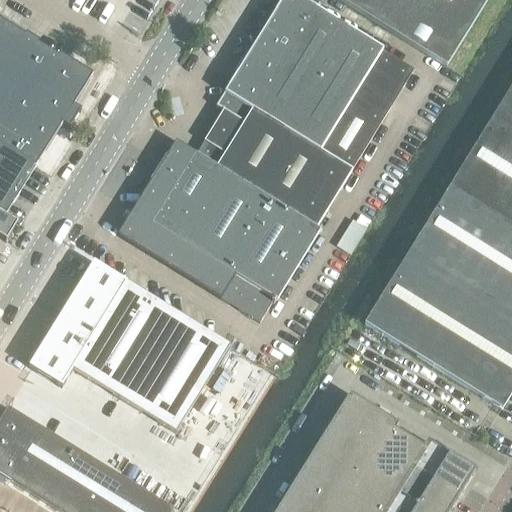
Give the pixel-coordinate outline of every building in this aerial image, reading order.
[(223,113),(214,128),(333,203),(351,174),(350,173),(413,72),(382,54),(383,53),(297,0),(283,0),(216,109),(223,113)] [(335,0),(446,69),(488,0),(335,0)] [(0,236),(7,240),(4,245),(5,245),(14,231),(16,228),(3,220),(4,218),(34,170),(62,127),(93,78),(66,61),(60,58),(58,60),(0,23),(0,236)] [(511,91),(495,118),(511,128),(511,91)] [(511,128),(495,118),(452,187),(511,224),(511,128)] [(175,144),(117,238),(258,326),(271,305),(272,306),(275,303),(319,233),(315,231),(333,203),(214,128),(196,157),(176,144),(175,144)] [(408,258),(511,321),(511,224),(452,187),(408,258)] [(511,395),(511,321),(408,258),(366,326),(502,411),(511,395)] [(92,266),(28,370),(34,373),(61,390),(72,373),(175,435),(229,349),(126,285),(99,269),(93,265),(92,266)] [(277,511),(451,511),(474,475),(426,445),(422,450),(395,432),(398,427),(349,397),(277,511)] [(7,412),(0,423),(0,477),(56,511),(170,511),(9,413),(7,412)]
